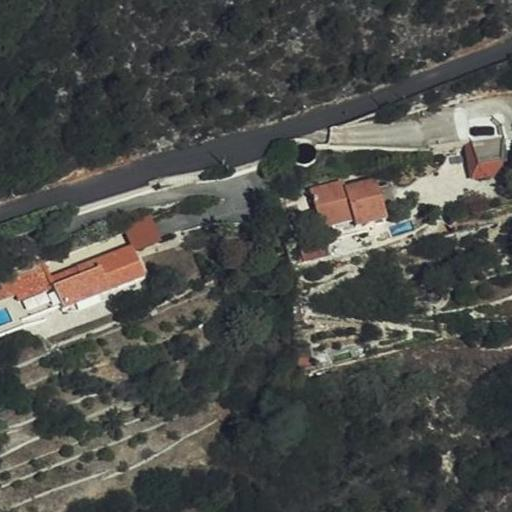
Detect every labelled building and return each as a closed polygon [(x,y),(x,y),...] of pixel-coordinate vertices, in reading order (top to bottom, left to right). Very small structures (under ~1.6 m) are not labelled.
[(498,158),(499,130),(464,137),(472,173),(490,169),(498,158)] [(376,188),(375,181),(345,189),(342,181),(309,191),(320,231),(353,223),(355,231),(385,223),(381,207),(395,203),(390,185),(376,188)] [(131,248),(97,261),(111,294),(144,280),(131,248)] [(97,261),(79,268),(82,278),(54,289),(62,307),(63,309),(65,313),(111,294),(97,261)] [(82,278),(79,268),(49,280),(54,289),(82,278)] [(54,289),(49,280),(44,269),(17,281),(24,294),(19,297),(21,304),(43,296),(42,294),(54,289)] [(24,294),(17,281),(0,288),(0,306),(19,297),(24,294)] [(62,307),(54,289),(42,294),(43,296),(50,311),(62,307)]
